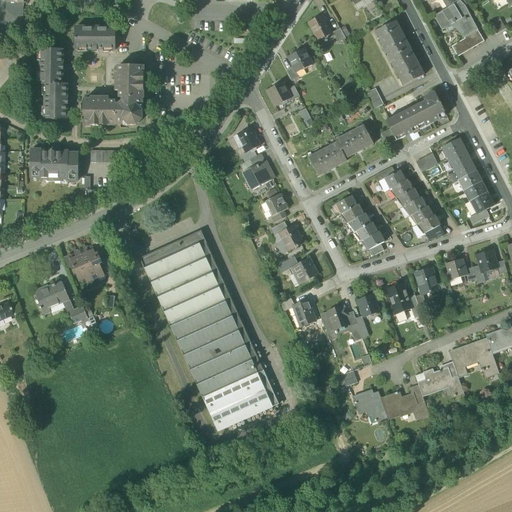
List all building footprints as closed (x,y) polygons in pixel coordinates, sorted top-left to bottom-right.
[(17,28),(21,23),(21,14),(24,12),(23,0),(0,0),(0,5),(2,7),(0,9),(0,20),(5,20),(6,28),(17,28)] [(376,0),(363,0),(360,2),(355,6),(358,11),(376,0)] [(432,0),(444,0),(449,9),(460,2),(461,1),(460,0),(427,0),(428,1),(429,2),(432,0)] [(470,18),(460,2),(449,9),(435,17),(443,30),(456,22),(465,38),(467,37),(478,31),(470,17),(470,18)] [(310,24),(319,41),(332,34),(323,17),(310,24)] [(491,26),(497,35),(507,29),(501,20),(491,26)] [(376,32),(404,86),(423,76),(395,22),(376,32)] [(114,51),(115,51),(116,28),(76,27),(75,50),(76,50),(76,49),(87,49),(87,51),(103,51),(103,50),(114,50),(114,51)] [(335,33),(340,43),(346,40),(345,38),(340,29),(335,33)] [(467,37),(468,38),(452,47),(458,58),(485,42),(478,31),(467,37)] [(294,68),(297,73),(303,70),(304,70),(313,66),(304,49),(288,57),(294,68)] [(40,85),(46,85),(63,85),(63,72),(63,65),(63,51),(40,50),(40,51),(41,52),(41,62),(40,62),(40,74),(41,74),(41,84),(40,84),(40,85)] [(120,99),(123,99),(140,98),(140,92),(144,92),(144,74),(140,74),(140,67),(118,67),(118,74),(116,74),(116,81),(117,81),(117,85),(116,85),(116,92),(120,92),(120,99)] [(286,71),(292,82),(300,78),(297,73),(294,68),(286,71)] [(268,91),(276,107),(291,100),(286,90),(283,83),(268,91)] [(68,85),(63,85),(46,85),(46,97),(45,97),(45,108),(46,108),(45,119),(45,120),(68,120),(68,106),(68,99),(68,85)] [(291,100),(292,102),(300,98),(294,86),(286,90),(291,100)] [(365,94),(373,110),(384,105),(376,89),(365,94)] [(391,130),(397,141),(409,135),(416,131),(446,116),(435,93),(424,99),(426,101),(418,105),(419,107),(388,123),(391,130)] [(108,123),(115,123),(116,105),(116,102),(109,102),(109,99),(102,99),(102,100),(98,99),(98,98),(91,98),(91,100),(84,100),(83,122),(91,122),(91,126),(108,127),(108,123)] [(142,99),(140,98),(123,99),(123,102),(119,106),(116,105),(115,123),(115,125),(123,125),(123,126),(129,126),(137,126),(143,120),(143,112),(142,112),(143,106),(142,106),(142,99)] [(298,113),(307,128),(314,124),(306,109),(298,113)] [(336,141),(337,144),(345,159),(374,144),(364,127),(336,141)] [(251,129),(238,136),(244,147),(247,154),(254,150),(260,146),(251,129)] [(381,136),(386,146),(397,141),(391,130),(381,136)] [(416,131),(409,135),(413,142),(420,138),(416,131)] [(234,139),(239,149),(244,147),(238,136),(234,139)] [(443,148),(449,159),(465,151),(459,140),(443,148)] [(347,162),(345,159),(337,144),(309,159),(319,176),(347,162)] [(67,181),(78,182),(78,155),(69,154),(69,153),(55,153),(52,150),(50,152),(50,153),(42,152),(42,151),(31,151),(31,178),(40,178),(40,180),(47,180),(50,177),(59,177),(61,180),(67,180),(67,181)] [(245,163),(251,160),(257,157),(254,150),(247,154),(241,156),(245,163)] [(470,161),(465,151),(449,159),(454,170),(470,161)] [(97,164),(120,164),(120,152),(97,152),(97,164)] [(420,171),(421,173),(438,164),(433,154),(416,163),(420,171)] [(261,155),(257,157),(251,160),(254,165),(264,160),(261,155)] [(241,166),(243,171),(254,165),(251,160),(245,163),(241,166)] [(476,172),(470,161),(454,170),(456,173),(460,180),(476,172)] [(245,173),(253,190),(275,179),(266,162),(245,173)] [(376,176),(379,183),(395,174),(392,168),(376,176)] [(391,190),(393,189),(406,182),(400,172),(395,174),(379,183),(384,193),(391,190)] [(481,183),(476,172),(460,180),(465,191),(481,183)] [(460,180),(456,173),(448,177),(452,184),(460,180)] [(407,181),(406,182),(393,189),(398,199),(399,198),(412,191),(407,181)] [(487,193),(481,183),(465,191),(471,202),(487,193)] [(414,190),(412,191),(399,198),(405,208),(406,207),(419,200),(414,190)] [(494,206),(487,193),(471,202),(478,214),(478,215),(486,210),(494,206)] [(274,215),(275,216),(283,212),(288,209),(281,195),(266,202),(271,211),(272,210),(274,215)] [(342,215),(344,214),(357,207),(352,197),(337,205),(342,215)] [(421,199),(419,200),(406,207),(411,216),(413,215),(426,209),(426,208),(421,199)] [(271,211),(266,202),(261,205),(266,213),(263,215),(265,220),(271,217),(274,215),(272,210),(271,211)] [(359,207),(357,207),(344,214),(349,224),(351,223),(364,216),(359,207)] [(406,207),(405,208),(400,210),(405,220),(411,216),(406,207)] [(426,208),(426,209),(413,215),(418,225),(420,224),(433,218),(433,217),(428,208),(428,207),(426,208)] [(469,219),(473,226),(490,217),(486,210),(478,215),(478,214),(469,219)] [(271,217),(275,224),(286,218),(283,212),(275,216),(274,215),(271,217)] [(24,214),(16,213),(15,222),(24,222),(24,214)] [(366,215),(364,216),(351,223),(356,233),(358,232),(371,225),(366,215)] [(433,217),(433,218),(420,224),(425,234),(440,226),(435,217),(435,216),(433,217)] [(272,229),(275,236),(280,234),(279,234),(288,229),(284,223),(272,229)] [(372,224),(371,225),(358,232),(363,242),(364,241),(377,234),(372,224)] [(418,239),(426,235),(425,234),(420,224),(418,225),(412,228),(418,239)] [(280,234),(283,240),(289,252),(296,248),(297,249),(299,248),(299,247),(304,245),(294,226),(288,229),(279,234),(280,234)] [(440,226),(425,234),(426,235),(429,241),(445,236),(440,226)] [(140,259),(218,433),(224,430),(228,428),(279,405),(201,232),(140,259)] [(379,233),(377,234),(364,241),(370,251),(381,245),(384,243),(379,233)] [(280,234),(275,236),(273,238),(276,243),(283,240),(280,234)] [(283,256),(289,252),(283,240),(276,243),(283,256)] [(370,251),(373,257),(384,251),(381,245),(370,251)] [(94,250),(82,255),(91,277),(103,272),(94,250)] [(480,266),(482,274),(498,269),(497,263),(493,251),(477,256),(480,266)] [(79,282),(91,277),(82,255),(70,260),(73,267),(79,282)] [(63,258),(67,269),(73,267),(70,260),(68,256),(63,258)] [(278,266),(282,274),(291,269),(298,265),(295,258),(278,266)] [(297,276),(301,285),(318,276),(309,259),(298,265),(291,269),(294,275),(295,277),(297,276)] [(446,265),(449,274),(453,273),(455,280),(467,276),(468,276),(466,270),(463,260),(446,265)] [(498,269),(500,275),(508,273),(504,261),(497,263),(498,269)] [(480,266),(473,268),(476,280),(478,285),(485,283),(482,274),(480,266)] [(469,282),(476,280),(473,268),(466,270),(468,276),(467,276),(469,282)] [(432,292),(438,290),(437,286),(432,269),(416,274),(423,295),(432,293),(432,292)] [(295,277),(294,275),(289,277),(295,288),(301,285),(297,276),(295,277)] [(34,292),(44,315),(51,312),(49,308),(64,302),(70,300),(63,283),(45,290),(44,288),(34,292)] [(387,290),(396,315),(405,312),(412,309),(408,299),(403,284),(387,290)] [(448,297),(444,284),(437,286),(438,290),(441,299),(448,297)] [(358,301),(364,319),(366,318),(380,313),(373,295),(358,301)] [(412,309),(415,319),(422,317),(415,296),(408,299),(412,309)] [(281,305),(285,312),(295,307),(292,299),(281,305)] [(64,302),(69,313),(74,311),(70,300),(64,302)] [(297,315),(302,327),(315,322),(311,310),(312,310),(309,302),(298,306),(301,314),(297,315)] [(0,320),(13,316),(8,304),(0,307),(0,320)] [(69,313),(74,324),(88,318),(83,307),(74,311),(69,313)] [(348,322),(345,316),(343,309),(342,307),(328,312),(329,315),(336,335),(352,329),(350,321),(348,322)] [(408,321),(405,312),(396,315),(399,324),(408,321)] [(362,338),(360,331),(356,319),(354,313),(348,315),(345,316),(348,322),(350,321),(352,329),(354,333),(356,340),(362,338)] [(321,317),(329,340),(337,337),(336,335),(329,315),(321,317)] [(94,317),(88,319),(96,339),(102,337),(94,317)] [(362,317),(356,319),(360,331),(362,338),(363,340),(369,337),(362,317)] [(511,327),(486,337),(487,340),(493,356),(511,348),(511,327)] [(363,340),(362,338),(356,340),(352,329),(336,335),(337,337),(329,340),(330,342),(339,338),(338,336),(348,332),(352,334),(355,342),(363,340)] [(499,374),(493,356),(487,340),(456,351),(457,356),(458,355),(463,367),(464,367),(464,368),(481,362),(483,370),(480,371),(481,373),(484,372),(487,379),(499,374)] [(449,353),(454,366),(458,379),(467,376),(464,368),(464,367),(463,367),(458,355),(457,356),(456,351),(449,353)] [(361,359),(365,368),(372,365),(369,357),(369,356),(361,359)] [(349,367),(351,373),(353,373),(349,363),(339,367),(340,369),(344,367),(345,369),(349,367)] [(456,397),(456,400),(465,397),(458,379),(452,381),(448,368),(447,366),(442,368),(443,370),(434,373),(433,370),(423,373),(423,374),(426,381),(418,384),(419,386),(423,398),(442,391),(440,387),(449,384),(453,394),(451,395),(452,398),(456,397)] [(452,381),(458,379),(454,366),(448,368),(452,381)] [(340,369),(343,376),(351,373),(349,367),(345,369),(344,367),(340,369)] [(342,376),(346,388),(358,384),(354,372),(342,376)] [(415,376),(418,384),(426,381),(423,374),(415,376)] [(346,388),(342,376),(335,379),(337,384),(339,384),(341,390),(346,388)] [(330,386),(322,389),(327,400),(334,398),(330,386)] [(411,395),(416,407),(425,404),(423,398),(419,386),(409,389),(411,395)] [(375,423),(388,418),(381,399),(379,393),(373,395),(372,391),(353,398),(359,415),(367,412),(369,417),(374,415),(376,421),(375,421),(375,423)] [(397,393),(381,399),(388,418),(388,419),(409,412),(410,415),(415,413),(417,421),(429,416),(425,404),(416,407),(411,395),(408,396),(409,398),(403,401),(400,393),(398,394),(397,393)] [(355,417),(349,411),(342,418),(348,423),(355,417)]
